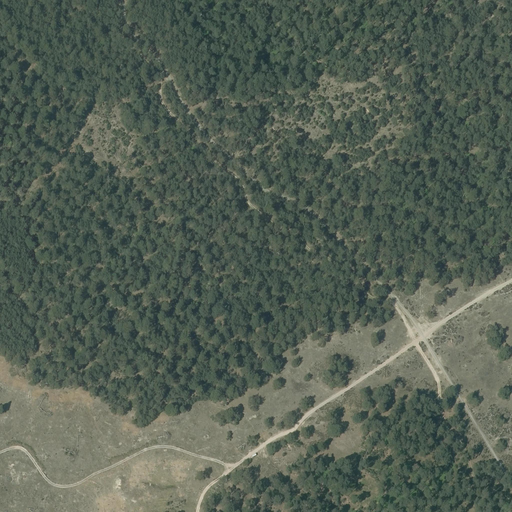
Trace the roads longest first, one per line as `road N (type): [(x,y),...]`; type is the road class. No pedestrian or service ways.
road 1 (track): [(511,281),(265,443),(204,490),(197,511)]
road 2 (track): [(235,466),(155,447),(62,487),(26,451),(0,452)]
